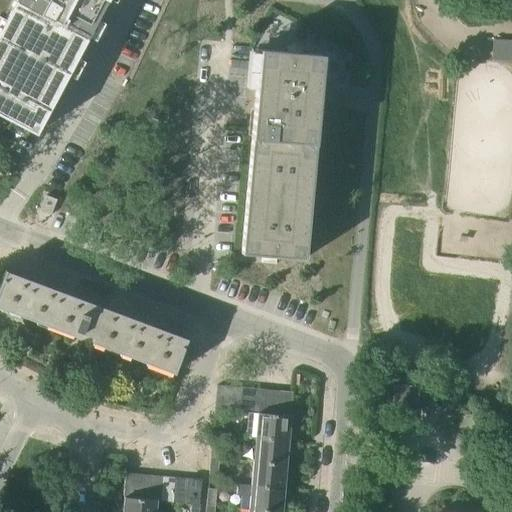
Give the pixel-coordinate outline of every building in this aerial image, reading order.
[(17,0),(13,0),(0,26),(0,116),(34,135),(106,0),(19,0),(19,1),(17,0)] [(164,0),(128,79),(131,80),(168,0),(164,0)] [(240,254),(276,258),(303,260),(308,212),(318,100),(322,56),(258,50),(240,254)] [(45,196),(39,211),(50,215),(56,200),(45,196)] [(0,309),(32,321),(44,287),(5,272),(3,271),(0,279),(0,309)] [(32,321),(45,326),(57,292),(44,287),(32,321)] [(45,326),(58,331),(71,297),(57,292),(45,326)] [(73,337),(74,332),(85,303),(71,297),(58,331),(73,337)] [(74,332),(92,339),(103,309),(85,303),(74,332)] [(90,343),(104,348),(116,315),(103,309),(92,339),(90,343)] [(104,348),(118,353),(130,320),(116,315),(104,348)] [(118,353),(132,358),(144,325),(130,320),(118,353)] [(144,325),(132,358),(171,373),(171,374),(173,375),(185,340),(184,339),(184,340),(144,325)] [(419,388),(387,385),(385,410),(417,412),(419,390),(419,388)] [(216,386),(215,398),(239,401),(240,388),(216,386)] [(239,412),(251,413),(253,390),(240,388),(239,401),(239,412)] [(251,413),(257,413),(264,414),(266,391),(253,390),(251,413)] [(266,391),(264,414),(277,415),(279,392),(266,391)] [(277,415),(290,416),(291,393),(279,392),(277,415)] [(239,413),(239,412),(239,401),(215,398),(213,410),(222,411),(239,413)] [(212,427),(213,427),(221,427),(222,411),(213,410),(212,427)] [(245,438),(255,438),(255,437),(288,440),(289,433),(288,432),(289,418),(290,416),(277,415),(264,414),(257,413),(257,415),(247,414),(245,438)] [(255,437),(255,438),(253,462),(285,465),(286,450),(287,450),(288,440),(255,437)] [(211,442),(209,458),(218,459),(219,442),(211,442)] [(218,459),(209,458),(208,475),(216,476),(218,459)] [(253,462),(251,485),(284,488),(285,480),(283,480),(285,465),(253,462)] [(125,474),(123,498),(135,500),(137,475),(125,474)] [(150,476),(137,475),(135,500),(147,501),(150,476)] [(147,501),(155,501),(159,502),(162,478),(150,476),(147,501)] [(162,478),(159,502),(171,503),(174,479),(162,478)] [(174,479),(171,503),(184,504),(186,480),(174,479)] [(184,504),(190,505),(198,506),(200,480),(186,479),(186,480),(184,504)] [(250,496),(249,510),(274,511),(280,511),(282,498),(283,498),(284,488),(251,485),(237,484),(236,495),(250,496)] [(206,489),(205,506),(214,507),(215,490),(206,489)] [(154,511),(155,501),(147,501),(135,500),(123,498),(123,499),(124,499),(123,511),(154,511)]
